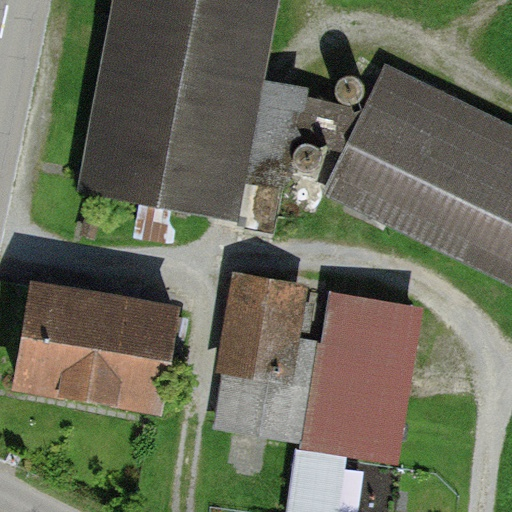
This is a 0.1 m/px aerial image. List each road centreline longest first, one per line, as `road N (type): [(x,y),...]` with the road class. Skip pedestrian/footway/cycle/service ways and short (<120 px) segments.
road 1 (track): [(490,511),(510,383),(487,331),(453,291),(400,264),(212,266)]
road 2 (track): [(212,266),(181,511)]
road 3 (track): [(212,266),(104,260),(0,241)]
road 4 (track): [(453,53),(381,29),(296,44)]
road 5 (track): [(507,0),(453,53),(511,88)]
